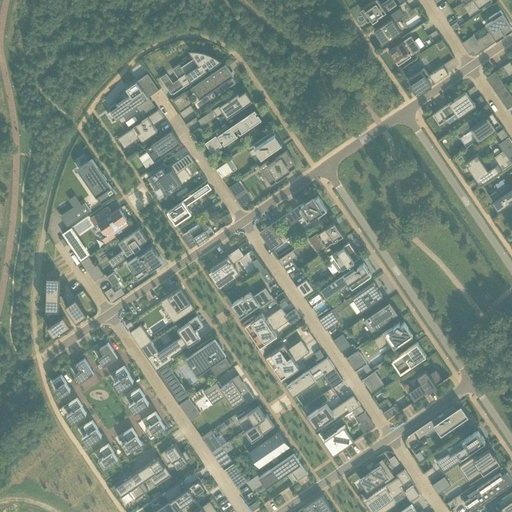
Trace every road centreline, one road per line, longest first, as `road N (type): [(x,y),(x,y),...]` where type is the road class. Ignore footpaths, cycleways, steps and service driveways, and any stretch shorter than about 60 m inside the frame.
road 1 (residential): [(324,168),(472,383)]
road 2 (residential): [(243,223),(388,439)]
road 3 (residential): [(109,316),(242,511)]
road 4 (residential): [(511,268),(404,113)]
road 5 (residential): [(109,316),(243,223)]
road 6 (residential): [(162,101),(243,223)]
road 7 (residential): [(283,511),(388,439)]
